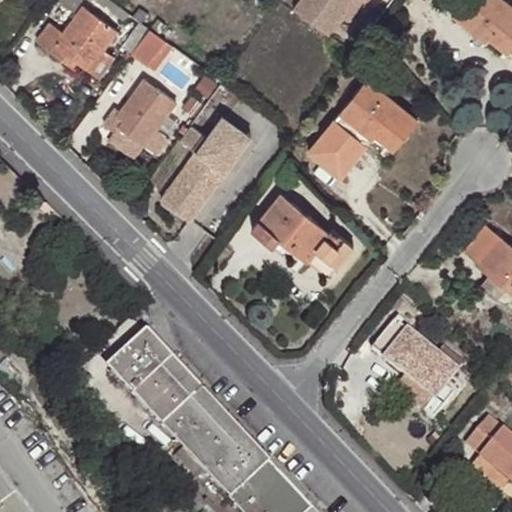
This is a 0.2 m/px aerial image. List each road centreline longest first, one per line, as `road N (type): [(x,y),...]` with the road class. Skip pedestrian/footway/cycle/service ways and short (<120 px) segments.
road 1 (tertiary): [(0,123),(283,393)]
road 2 (residential): [(482,156),(283,393)]
road 3 (tertiary): [(283,393),(393,511)]
